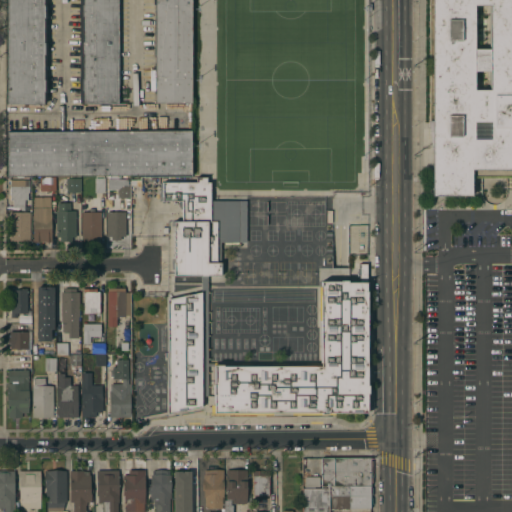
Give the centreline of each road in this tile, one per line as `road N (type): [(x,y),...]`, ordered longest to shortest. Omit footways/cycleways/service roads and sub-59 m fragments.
road 1 (residential): [(392,441),(0,441)]
road 2 (primary): [(391,343),(392,90)]
road 3 (residential): [(147,264),(0,264)]
